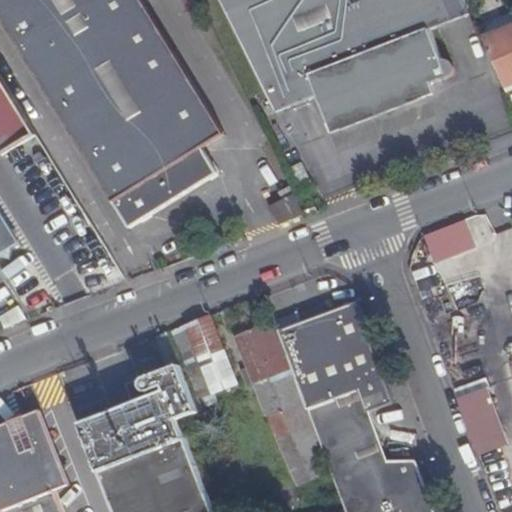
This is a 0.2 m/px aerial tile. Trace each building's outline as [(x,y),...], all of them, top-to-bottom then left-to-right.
[(143,0),(0,0),(0,12),(132,228),(220,173),(205,149),(226,135),(143,0)] [(430,29),(474,12),(469,0),(221,0),(276,112),(317,96),(330,129),(428,90),(432,82),(453,73),(454,72),(455,70),(455,67),(454,65),(453,62),(452,61),(450,59),(447,59),(445,59),(442,60),(430,29)] [(511,18),(510,15),(481,27),(506,86),(511,83),(511,18)] [(0,71),(0,253),(9,255),(12,243),(18,239),(0,208),(0,152),(36,130),(0,71)] [(282,221),(305,210),(296,192),(272,205),(282,221)] [(454,224),(425,235),(436,262),(476,247),(466,220),(454,224)] [(358,300),(327,312),(324,304),(299,313),(302,321),(279,329),(297,377),(327,453),(349,511),(437,511),(418,460),(389,458),(371,410),(396,401),(358,300)] [(237,379),(210,310),(172,326),(202,403),(217,397),(214,388),(237,379)] [(272,375),(292,367),(273,320),(254,328),(272,375)] [(318,457),(327,453),(318,434),(292,367),(272,375),(254,328),(237,335),(256,381),(257,382),(271,418),(282,443),(299,483),(325,472),(318,457)] [(215,511),(178,416),(180,415),(200,407),(182,362),(162,370),(150,374),(147,375),(145,377),(144,379),(144,381),(144,384),(145,386),(147,388),(148,389),(150,389),(152,389),(153,389),(166,385),(167,388),(138,400),(109,411),(80,423),(116,511),(215,511)] [(488,383),(458,395),(462,404),(492,392),(488,383)] [(511,445),(492,392),(462,404),(474,438),(483,461),(509,450),(511,448),(511,445)] [(46,415),(30,421),(0,433),(0,498),(5,511),(65,511),(57,490),(73,483),(46,415)]
